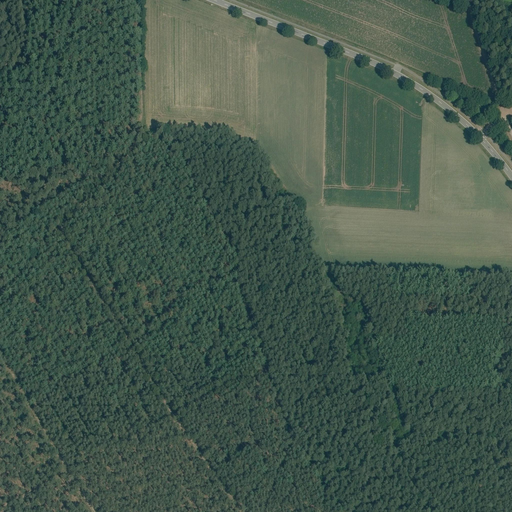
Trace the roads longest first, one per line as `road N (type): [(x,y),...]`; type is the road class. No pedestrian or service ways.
road 1 (tertiary): [(213,0),(401,77),(474,133),(511,181)]
road 2 (track): [(0,301),(138,146),(138,0)]
road 3 (track): [(69,473),(0,356)]
road 4 (track): [(465,0),(501,120)]
road 5 (track): [(0,510),(69,473),(92,511)]
